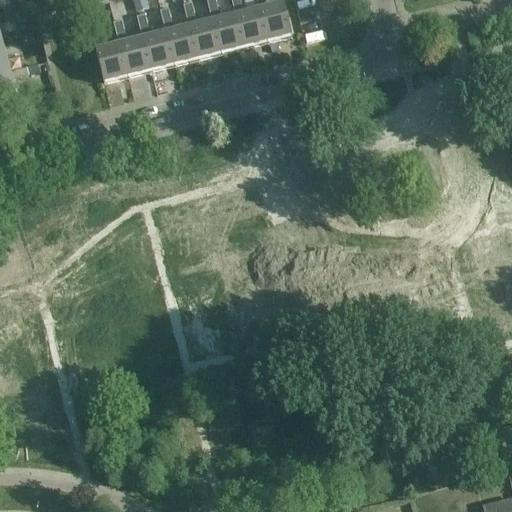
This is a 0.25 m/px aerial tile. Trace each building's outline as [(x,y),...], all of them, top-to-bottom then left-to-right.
[(237,18),(236,18),(220,22),(215,0),(207,2),(213,24),(214,24),(222,57),(245,51),(237,18)] [(261,12),(260,13),(244,16),(239,0),(231,0),(236,18),(237,18),(245,51),(269,46),(261,12)] [(261,12),(269,46),(293,40),(285,6),(267,11),(264,0),(256,0),(260,13),(261,12)] [(0,11),(11,8),(9,1),(0,2),(0,11)] [(214,24),(213,24),(197,28),(192,6),(184,8),(189,30),(190,30),(199,63),(222,57),(214,24)] [(190,30),(189,30),(174,34),(169,12),(161,14),(166,36),(167,36),(175,69),(199,63),(190,30)] [(167,36),(166,36),(151,40),(145,18),(137,20),(143,42),(144,41),(152,75),(175,69),(167,36)] [(0,53),(4,53),(4,51),(0,36),(17,32),(15,24),(0,27),(0,53)] [(144,41),(143,42),(128,45),(122,24),(114,26),(120,48),(120,47),(128,80),(152,75),(144,41)] [(120,47),(120,48),(104,51),(99,29),(91,31),(104,86),(128,80),(120,47)] [(0,78),(10,76),(10,75),(6,59),(23,55),(21,47),(4,51),(4,53),(0,53),(0,78)] [(28,78),(28,79),(40,76),(38,68),(27,70),(26,71),(28,78)] [(0,104),(16,100),(12,82),(28,78),(26,71),(10,75),(10,76),(0,78),(0,104)] [(511,511),(511,502),(483,509),(484,511),(511,511)]
